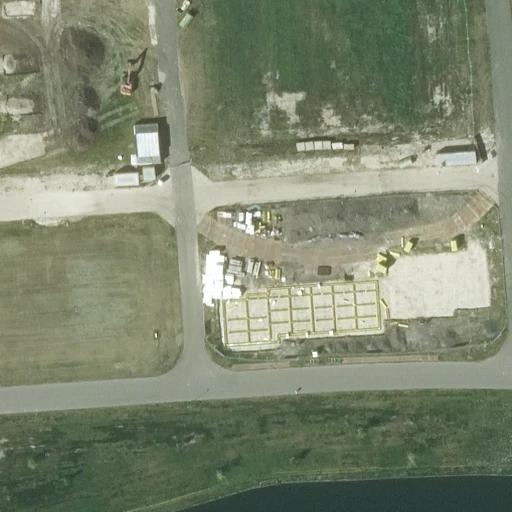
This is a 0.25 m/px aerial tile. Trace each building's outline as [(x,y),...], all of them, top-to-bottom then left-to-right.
[(30,5),(18,6),(19,14),(31,13),(30,5)] [(18,6),(6,7),(7,15),(19,14),(18,6)] [(333,6),(321,6),(321,14),(333,14),(333,6)] [(108,16),(73,19),(74,40),(110,37),(108,16)] [(347,18),(335,18),(335,26),(347,26),(347,18)] [(441,26),(400,29),(402,53),(442,50),(441,26)] [(259,35),(218,38),(220,61),(260,59),(259,35)] [(110,37),(74,40),(76,60),(111,58),(110,37)] [(442,50),(402,53),(403,74),(444,71),(442,50)] [(37,55),(25,56),(26,64),(38,63),(37,55)] [(18,56),(6,57),(7,65),(19,64),(18,56)] [(111,58),(76,60),(77,81),(113,78),(111,58)] [(260,59),(220,61),(222,84),(260,81),(262,81),(260,59)] [(38,63),(26,64),(26,72),(38,71),(38,63)] [(19,64),(7,65),(7,73),(19,72),(19,64)] [(335,68),(323,69),(323,77),(335,76),(335,68)] [(354,69),(342,70),(342,78),(354,77),(354,69)] [(444,71),(403,74),(405,96),(409,95),(449,93),(448,71),(444,71)] [(335,76),(323,77),(324,85),(336,84),(335,76)] [(354,77),(342,78),(343,86),(355,85),(354,77)] [(113,78),(77,81),(78,101),(81,101),(114,99),(113,78)] [(222,84),(219,84),(221,107),(261,104),(260,81),(222,84)] [(449,93),(409,95),(410,117),(451,114),(449,93)] [(40,96),(28,96),(28,104),(40,104),(40,96)] [(21,97),(9,98),(10,106),(22,105),(21,97)] [(114,99),(81,101),(82,121),(118,119),(117,98),(114,99)] [(40,104),(28,104),(29,112),(41,112),(40,104)] [(261,104),(221,107),(222,130),(263,127),(261,104)] [(22,105),(10,106),(10,114),(22,113),(22,105)] [(357,113),(345,113),(345,121),(357,121),(357,113)] [(338,114),(326,115),(326,123),(338,122),(338,114)] [(451,114),(410,117),(412,141),(452,138),(451,114)] [(118,119),(82,121),(84,141),(119,139),(118,119)] [(357,121),(345,121),(346,129),(358,129),(357,121)] [(338,122),(326,123),(327,131),(339,130),(338,122)] [(263,127),(222,130),(224,153),(264,151),(263,127)] [(43,136),(31,137),(31,145),(43,144),(43,136)] [(24,137),(12,138),(12,146),(24,146),(24,137)] [(119,139),(84,141),(85,163),(121,160),(119,139)] [(43,144),(31,145),(32,153),(44,152),(43,144)] [(24,146),(12,146),(13,154),(25,153),(24,146)] [(468,219),(456,220),(456,228),(468,228),(468,219)] [(456,220),(444,221),(445,229),(456,228),(456,220)] [(424,222),(413,223),(413,231),(425,231),(424,222)] [(413,223),(401,224),(402,232),(413,231),(413,223)] [(360,226),(348,227),(349,236),(361,235),(360,226)] [(348,227),(337,228),(337,237),(349,236),(348,227)] [(305,230),(294,231),(294,240),(306,239),(305,230)] [(317,230),(305,230),(306,239),(318,238),(317,230)] [(262,233),(250,234),(251,243),(263,242),(262,233)] [(274,233),(262,233),(263,242),(274,241),(274,233)] [(241,235),(229,236),(229,244),(241,244),(241,235)] [(483,262),(459,264),(461,303),(485,301),(483,262)] [(459,264),(437,265),(440,312),(449,311),(449,304),(461,303),(459,264)] [(437,265),(416,267),(419,313),(440,312),(437,265)] [(416,267),(392,268),(396,315),(419,313),(416,267)] [(378,289),(353,291),(355,331),(380,329),(378,289)] [(353,291),(331,292),(334,332),(355,331),(353,291)] [(331,292),(309,294),(312,334),(334,332),(331,292)] [(309,294),(288,295),(291,335),(312,334),(309,294)] [(288,295),(266,297),(270,344),(279,343),(278,336),(291,335),(288,295)] [(266,297),(245,298),(248,346),(270,344),(266,297)] [(245,298),(220,300),(224,347),(248,346),(245,298)] [(0,363),(44,361),(43,355),(56,354),(56,360),(74,359),(73,353),(86,352),(86,358),(104,357),(103,351),(116,350),(116,356),(134,355),(133,349),(146,348),(146,354),(149,354),(146,305),(0,315),(0,363)]
